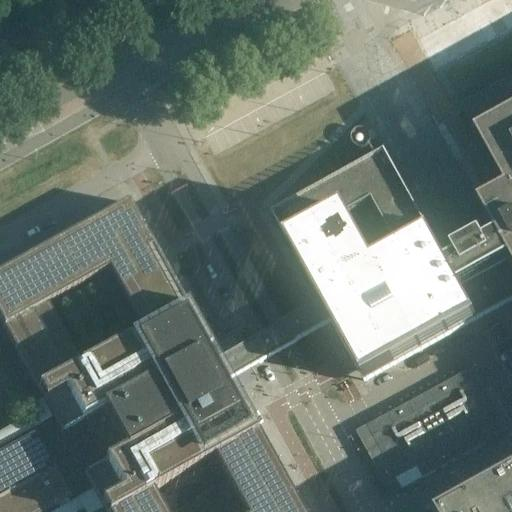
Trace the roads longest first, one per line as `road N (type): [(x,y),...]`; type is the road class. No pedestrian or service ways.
road 1 (unclassified): [(367,511),(166,144)]
road 2 (unclassified): [(166,144),(0,236)]
road 3 (unclassified): [(133,88),(275,0)]
road 4 (unclassified): [(0,150),(133,88)]
road 5 (unclassified): [(120,63),(0,138)]
road 6 (unclassified): [(234,0),(120,63)]
